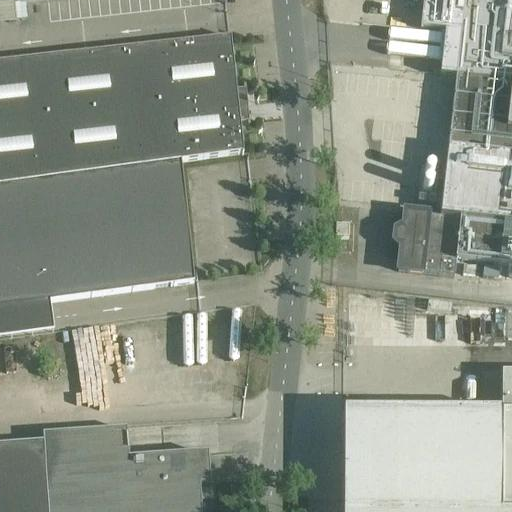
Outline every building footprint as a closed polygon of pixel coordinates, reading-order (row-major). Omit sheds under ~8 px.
[(457,263),(511,268),(511,2),(492,0),(463,0),(460,35),(449,34),(444,78),(455,79),(451,121),(441,120),(436,164),(446,165),(440,218),(404,214),(402,231),(399,231),(394,234),(393,245),(397,248),(400,249),(397,274),(455,280),(457,263)] [(0,64),(0,311),(174,287),(193,285),(180,164),(243,156),(239,125),(247,124),(247,128),(249,127),(248,123),(245,91),(245,88),(243,88),(243,92),(236,92),(230,40),(230,39),(139,49),(49,59),(0,64)] [(361,263),(363,174),(340,174),(338,262),(361,263)] [(482,279),(498,280),(499,269),(483,268),(482,279)] [(342,415),(341,511),(511,511),(511,376),(500,377),(500,416),(499,416),(342,415)] [(0,511),(200,511),(199,488),(210,487),(207,456),(128,462),(126,432),(42,437),(42,445),(0,448),(0,511)] [(204,511),(211,511),(212,489),(204,489),(204,511)]
